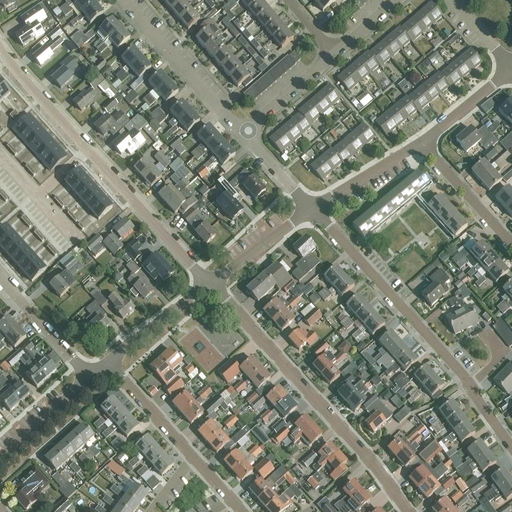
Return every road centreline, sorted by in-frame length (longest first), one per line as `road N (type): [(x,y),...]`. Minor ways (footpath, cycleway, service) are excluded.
road 1 (residential): [(209,283),(0,50)]
road 2 (residential): [(407,511),(209,283)]
road 3 (residential): [(470,385),(312,208)]
road 4 (residential): [(244,134),(121,0)]
road 5 (residential): [(511,247),(419,142)]
road 6 (residential): [(88,375),(0,278)]
road 7 (residential): [(107,362),(209,283)]
road 8 (residential): [(209,283),(312,208)]
road 9 (residential): [(312,208),(419,142)]
road 10 (residential): [(191,455),(107,362)]
road 11 (residential): [(244,134),(334,54)]
